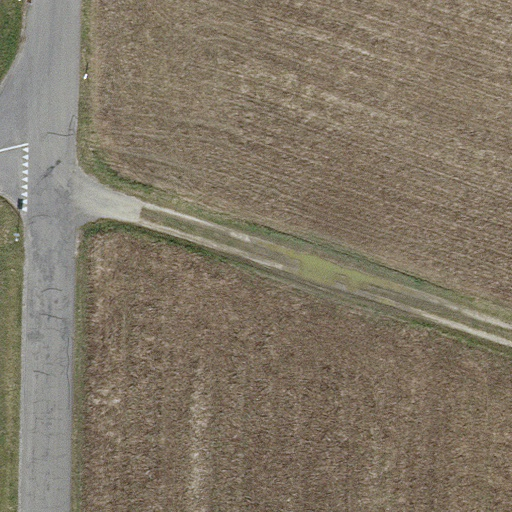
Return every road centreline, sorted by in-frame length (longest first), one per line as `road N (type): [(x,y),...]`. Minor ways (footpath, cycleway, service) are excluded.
road 1 (track): [(49,185),(511,345)]
road 2 (tertiary): [(43,511),(50,123)]
road 3 (tertiary): [(50,123),(53,0)]
